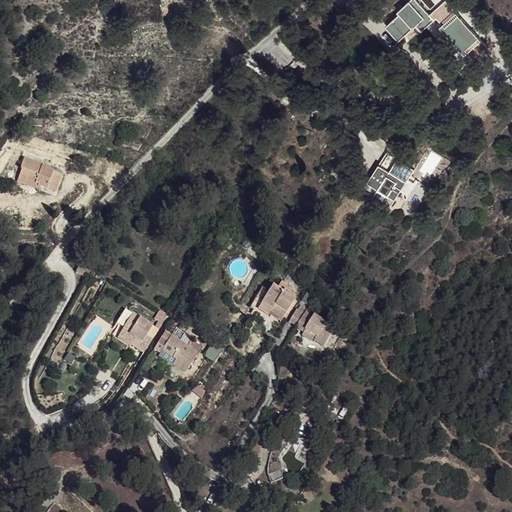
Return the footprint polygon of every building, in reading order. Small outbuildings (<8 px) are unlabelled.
[(435,21),(416,0),(399,15),(400,19),(395,26),(411,44),(435,21)] [(411,44),(395,26),(389,30),(404,50),(411,44)] [(49,166),(26,157),(23,167),(26,169),(24,176),(43,184),(42,186),(56,192),(62,174),(49,169),(49,166)] [(396,165),(387,160),(367,187),(374,192),(392,204),(400,196),(408,184),(393,171),(396,165)] [(43,184),(24,176),(22,182),(40,190),(42,186),(43,184)] [(407,202),(400,196),(392,204),(374,192),(368,200),(394,218),(407,202)] [(285,291),(276,287),(265,302),(275,308),(278,305),(286,309),(296,295),(285,291)] [(298,298),(296,295),(286,309),(290,313),(298,298)] [(275,308),(265,302),(263,306),(281,317),(286,309),(278,305),(275,308)] [(290,313),(286,309),(281,317),(286,319),(290,313)] [(116,324),(123,330),(133,315),(124,311),(116,324)] [(307,317),(301,313),(293,326),(299,331),(307,317)] [(152,327),(133,315),(123,330),(134,338),(132,342),(131,345),(138,349),(152,327)] [(315,322),(307,317),(299,331),(307,336),(309,333),(319,339),(317,344),(326,349),(335,332),(328,327),(328,325),(319,319),(315,322)] [(134,338),(123,330),(120,334),(132,342),(134,338)] [(319,339),(309,333),(307,336),(305,338),(317,344),(319,339)] [(196,356),(169,338),(166,345),(159,341),(153,351),(161,355),(172,362),(169,368),(182,377),(196,356)] [(172,362),(161,355),(156,361),(169,368),(172,362)]
